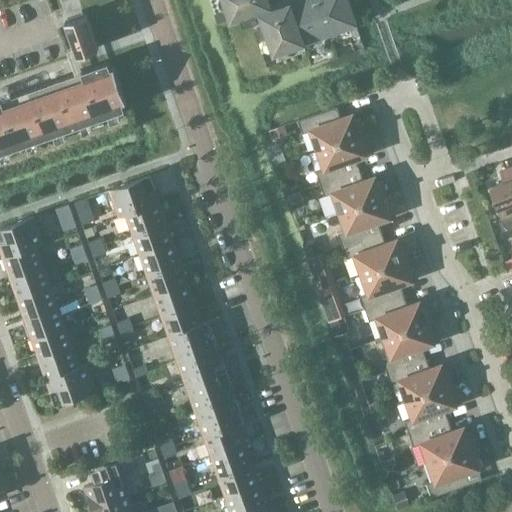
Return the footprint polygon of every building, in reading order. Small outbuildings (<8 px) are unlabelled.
[(224,0),(231,18),(239,15),(243,25),(258,19),(255,10),(269,5),(267,0),(224,0)] [(301,42),(327,32),(316,0),(298,0),(288,4),(301,42)] [(316,0),(327,32),(354,23),(346,0),(316,0)] [(274,51),(301,42),(288,4),(261,13),(266,27),(254,31),(258,43),(270,39),(274,51)] [(86,14),(83,15),(65,21),(72,41),(77,55),(98,48),(86,14)] [(356,27),(350,29),(353,36),(359,34),(356,27)] [(108,61),(0,99),(0,152),(125,108),(122,102),(126,101),(114,66),(110,68),(108,61)] [(317,149),(364,132),(360,119),(354,120),(352,114),(341,118),(336,106),(298,120),(302,133),(311,130),(317,149)] [(272,129),(269,130),(272,138),(287,133),(284,125),(272,129)] [(320,183),(359,169),(355,158),(366,154),(364,148),(369,146),(364,132),(317,149),(324,168),(316,171),(320,183)] [(340,211),(387,195),(382,181),(376,183),(374,177),(363,181),(359,169),(320,183),(324,196),(333,193),(340,211)] [(511,227),(511,183),(507,169),(499,171),(503,182),(490,187),(502,223),(506,228),(510,228),(511,227)] [(125,213),(159,201),(150,175),(109,190),(118,217),(125,215),(125,213)] [(297,185),(286,189),(288,194),(299,191),(297,185)] [(288,194),(287,195),(290,203),(302,199),(299,191),(288,194)] [(342,246),(381,232),(377,221),(388,217),(386,211),(392,209),(387,195),(340,211),(346,230),(338,233),(342,246)] [(74,202),(78,213),(90,209),(86,198),(74,202)] [(132,234),(166,222),(159,201),(125,213),(125,215),(132,234)] [(64,230),(76,226),(68,204),(56,208),(64,230)] [(90,209),(78,213),(82,224),(94,219),(90,209)] [(36,245),(37,246),(44,244),(34,216),(0,228),(0,250),(2,257),(36,245)] [(139,254),(173,242),(166,222),(132,234),(139,254)] [(362,274),(409,257),(404,244),(399,246),(396,239),(385,243),(381,232),(342,246),(347,258),(355,255),(362,274)] [(100,237),(88,242),(90,249),(102,244),(100,237)] [(309,241),(303,243),(307,255),(318,250),(316,245),(309,241)] [(146,275),(180,262),(173,242),(139,254),(146,275)] [(73,255),(85,251),(82,244),(70,248),(73,255)] [(102,244),(90,249),(93,257),(105,252),(102,244)] [(44,265),(37,246),(36,245),(2,257),(9,277),(44,265)] [(85,251),(73,255),(75,263),(88,258),(85,251)] [(321,288),(334,284),(335,283),(324,252),(307,258),(318,289),(321,288)] [(364,308),(403,294),(399,283),(411,279),(408,273),(414,271),(409,257),(362,274),(369,293),(360,296),(364,308)] [(153,295),(188,283),(180,262),(146,275),(153,295)] [(17,298),(51,285),(44,265),(9,277),(17,298)] [(110,265),(98,269),(100,277),(112,273),(110,265)] [(105,289),(117,285),(114,277),(102,282),(105,289)] [(161,315),(195,303),(188,283),(153,295),(161,315)] [(97,284),(84,288),(87,296),(99,291),(97,284)] [(345,314),(334,284),(321,288),(318,289),(329,320),(345,314)] [(24,318),(58,306),(51,285),(17,298),(24,318)] [(117,285),(105,289),(107,297),(119,292),(117,285)] [(99,291),(87,296),(90,303),(102,299),(99,291)] [(384,336),(431,320),(426,306),(421,308),(419,302),(407,306),(403,294),(364,308),(369,321),(377,318),(384,336)] [(202,323),(201,322),(195,303),(161,315),(168,336),(202,323)] [(31,338),(65,326),(58,306),(24,318),(31,338)] [(119,330),(131,326),(129,318),(116,322),(119,330)] [(177,360),(217,346),(208,320),(201,322),(202,323),(168,336),(177,360)] [(387,371),(425,357),(421,346),(433,342),(431,335),(436,334),(431,320),(384,336),(391,355),(382,358),(387,371)] [(101,336),(114,332),(111,324),(99,329),(101,336)] [(38,359),(72,347),(65,326),(31,338),(38,359)] [(131,326),(119,330),(122,337),(134,333),(131,326)] [(114,332),(101,336),(104,343),(116,339),(114,332)] [(185,385),(226,371),(217,346),(177,360),(185,385)] [(80,367),(79,366),(72,347),(38,359),(45,379),(80,367)] [(358,348),(351,350),(353,357),(360,355),(358,348)] [(406,399),(453,383),(448,369),(443,371),(441,364),(429,368),(425,357),(387,371),(391,383),(400,380),(406,399)] [(80,367),(45,379),(55,405),(96,391),(86,363),(79,366),(80,367)] [(127,371),(125,364),(112,368),(115,375),(127,371)] [(136,376),(148,372),(145,364),(133,369),(136,376)] [(127,371),(115,375),(118,383),(130,379),(127,371)] [(194,410),(235,396),(226,371),(185,385),(194,410)] [(362,380),(352,383),(355,392),(360,391),(363,384),(362,380)] [(409,433),(448,420),(444,408),(455,404),(453,398),(458,396),(453,383),(406,399),(413,418),(404,421),(409,433)] [(141,392),(144,400),(156,396),(153,388),(141,392)] [(144,400),(147,407),(159,403),(156,396),(144,400)] [(237,423),(238,424),(244,422),(235,396),(194,410),(203,435),(237,423)] [(374,400),(363,404),(366,413),(378,409),(374,400)] [(160,409),(149,413),(156,434),(168,431),(160,409)] [(428,462),(475,445),(471,431),(465,433),(463,427),(452,431),(448,420),(409,433),(413,446),(422,443),(428,462)] [(244,443),(238,424),(237,423),(203,435),(210,456),(244,443)] [(171,438),(159,442),(162,450),(174,446),(171,438)] [(217,476),(252,464),(244,443),(210,456),(217,476)] [(475,445),(428,462),(435,480),(426,483),(431,497),(470,483),(466,471),(477,467),(475,461),(480,459),(475,445)] [(174,446),(162,450),(164,457),(176,453),(174,446)] [(91,507),(128,494),(135,491),(128,471),(132,469),(128,458),(105,466),(109,477),(83,486),(91,507)] [(395,463),(383,467),(386,476),(398,472),(395,463)] [(225,496),(259,484),(252,464),(217,476),(225,496)] [(162,471),(149,475),(152,485),(165,480),(162,471)] [(176,491),(188,486),(185,479),(173,483),(176,491)] [(230,511),(245,511),(266,505),(259,484),(225,496),(230,511)] [(188,486),(176,491),(179,498),(191,493),(188,486)] [(403,491),(392,495),(397,509),(405,506),(408,505),(403,491)] [(147,511),(145,506),(138,503),(132,505),(128,494),(91,507),(92,511),(147,511)]
